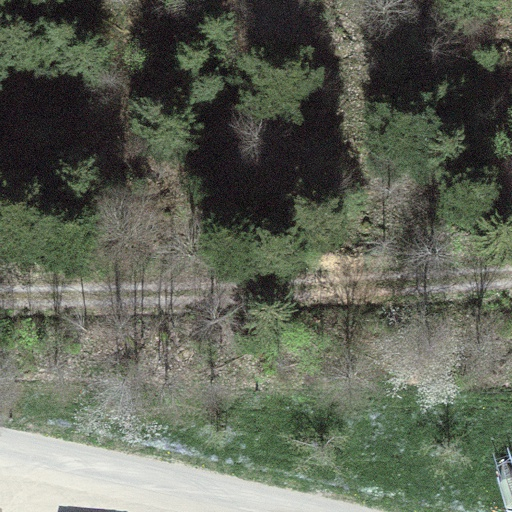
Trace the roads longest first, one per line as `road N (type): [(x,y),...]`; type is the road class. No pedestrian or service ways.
road 1 (track): [(0,296),(511,278)]
road 2 (track): [(287,511),(0,438)]
